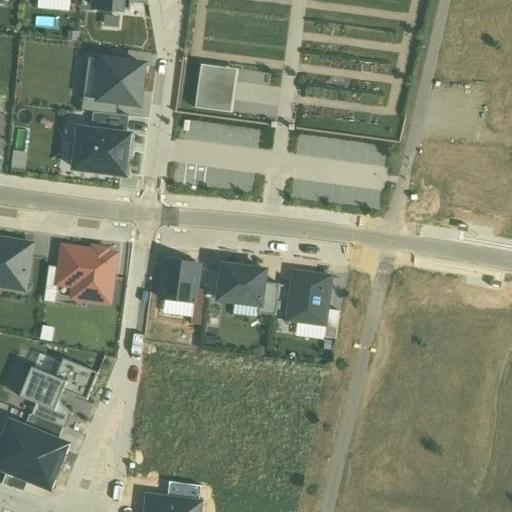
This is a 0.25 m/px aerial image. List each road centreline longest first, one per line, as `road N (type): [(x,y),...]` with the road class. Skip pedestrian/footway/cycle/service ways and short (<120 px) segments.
road 1 (track): [(326,511),(445,0)]
road 2 (residential): [(150,217),(511,262)]
road 3 (residential): [(79,511),(126,371),(150,217)]
road 4 (residential): [(168,0),(173,51),(150,217)]
road 5 (residential): [(0,195),(150,217)]
